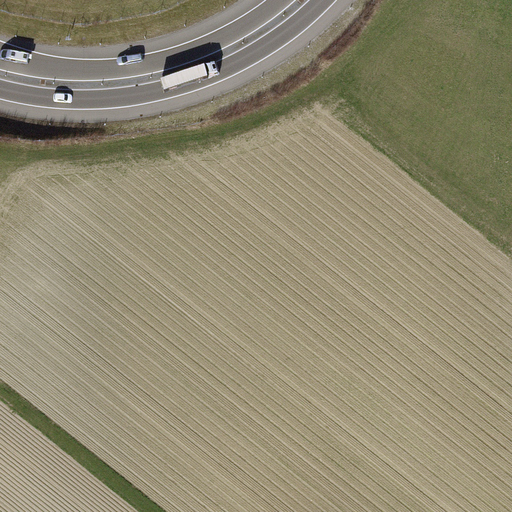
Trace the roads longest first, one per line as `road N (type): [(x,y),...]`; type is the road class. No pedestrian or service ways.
road 1 (motorway): [(0,91),(67,102),(167,92),(234,68),(328,0)]
road 2 (motorway): [(277,0),(217,38),(135,63),(68,66),(0,53)]
road 3 (track): [(151,511),(0,392)]
